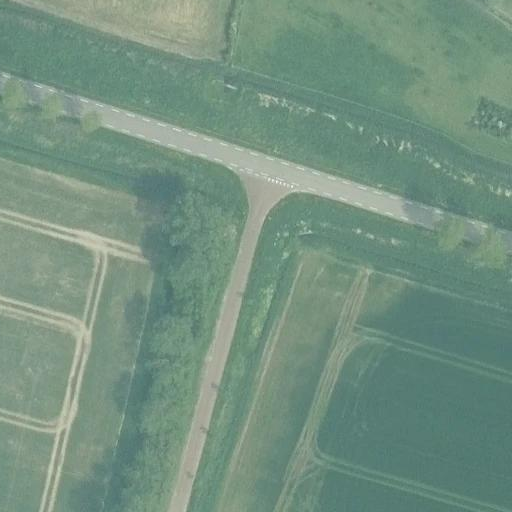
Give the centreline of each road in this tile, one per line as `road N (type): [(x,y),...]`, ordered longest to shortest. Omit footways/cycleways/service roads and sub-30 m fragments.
road 1 (unclassified): [(180,511),(273,165)]
road 2 (tertiary): [(273,165),(0,84)]
road 3 (tertiary): [(511,242),(273,165)]
